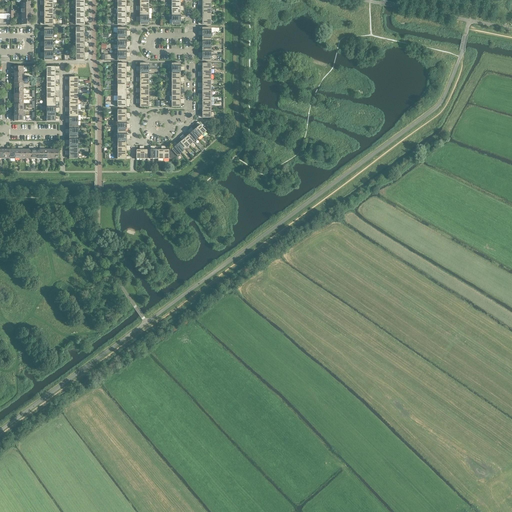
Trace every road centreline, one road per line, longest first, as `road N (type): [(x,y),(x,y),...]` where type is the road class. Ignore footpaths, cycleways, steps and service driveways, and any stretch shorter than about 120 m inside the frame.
road 1 (unknown): [(0,435),(348,181)]
road 2 (track): [(134,305),(100,332),(55,340),(56,364),(44,372),(26,356),(16,358),(8,371),(14,394),(0,404)]
road 3 (unknown): [(343,175),(348,181),(443,111),(460,57)]
